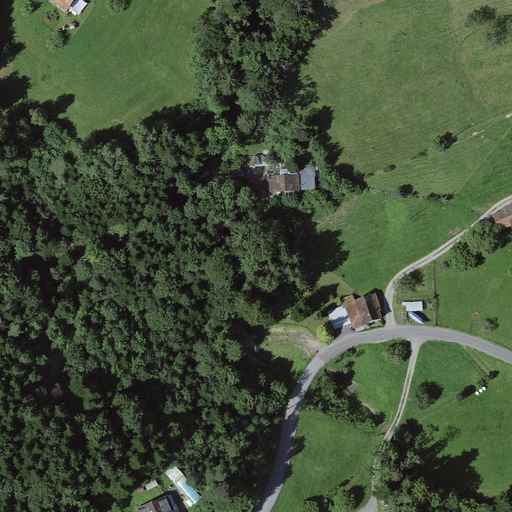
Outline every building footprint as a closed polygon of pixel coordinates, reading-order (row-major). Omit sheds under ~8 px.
[(49,0),(64,11),(72,0),(49,0)] [(265,178),(265,193),(294,193),(293,178),(265,178)] [(494,217),(499,232),(511,227),(511,206),(504,209),(505,213),(494,217)] [(349,327),(349,328),(380,319),(373,295),(342,304),(343,308),(349,327)] [(423,302),(406,303),(406,311),(424,310),(423,302)] [(328,313),(333,332),(349,327),(343,308),(328,313)] [(172,464),(167,472),(175,478),(180,470),(172,464)] [(171,511),(165,497),(132,510),(132,511),(171,511)]
